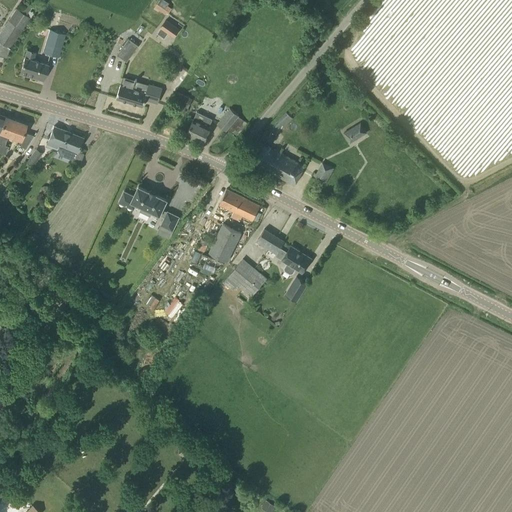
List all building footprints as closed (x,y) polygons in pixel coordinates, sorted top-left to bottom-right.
[(164,0),(159,0),(154,7),(165,14),(167,12),(170,7),(167,5),(168,3),(164,0)] [(0,41),(10,49),(30,18),(16,8),(0,31),(0,41)] [(169,35),(174,38),(179,29),(165,19),(160,28),(169,35)] [(42,52),(59,57),(66,34),(49,29),(42,52)] [(218,45),(222,47),(227,51),(237,37),(228,31),(218,45)] [(128,38),(117,54),(127,61),(138,45),(128,38)] [(20,70),(19,74),(33,78),(43,81),(46,71),(48,64),(32,59),(33,54),(34,52),(26,50),(26,52),(23,61),(20,70)] [(119,88),(116,98),(130,102),(133,89),(133,88),(135,83),(136,81),(136,80),(135,79),(134,81),(123,77),(121,85),(120,85),(119,88)] [(133,89),(130,102),(143,106),(145,98),(157,102),(161,88),(149,84),(146,92),(133,89)] [(174,91),(170,100),(188,108),(192,99),(174,91)] [(238,115),(230,108),(217,124),(225,130),(238,115)] [(293,118),(286,111),(268,128),(273,133),(282,125),(284,127),(293,118)] [(186,134),(204,142),(211,127),(208,126),(212,119),(196,112),(193,119),(186,134)] [(0,123),(0,152),(5,154),(5,153),(6,154),(9,146),(5,145),(8,136),(19,140),(18,144),(25,149),(34,135),(23,131),(26,124),(4,116),(0,123)] [(360,122),(344,133),(350,142),(366,132),(360,122)] [(59,146),(75,152),(72,159),(79,162),(81,159),(83,154),(77,151),(79,147),(82,138),(54,126),(50,135),(46,145),(57,150),(59,146)] [(294,184),(299,175),(304,167),(268,146),(259,141),(249,160),(294,184)] [(26,162),(32,166),(41,153),(36,149),(26,162)] [(328,182),(334,167),(321,162),(315,177),(328,182)] [(119,201),(133,208),(136,203),(142,206),(141,209),(142,211),(148,214),(151,213),(152,211),(159,214),(167,199),(155,194),(156,194),(149,191),(138,186),(134,196),(124,191),(119,201)] [(226,188),(219,204),(225,207),(233,210),(230,216),(240,221),(242,215),(252,220),(260,204),(226,188)] [(178,216),(167,211),(158,231),(169,236),(178,216)] [(209,252),(218,257),(227,261),(241,232),(223,223),(209,252)] [(256,241),(268,249),(269,249),(277,236),(264,228),(256,241)] [(269,249),(268,249),(265,254),(273,259),(276,254),(284,241),(277,236),(269,249)] [(285,254),(281,260),(286,263),(283,267),(284,270),(290,274),(293,273),(295,269),(302,273),(306,266),(311,258),(291,245),(285,254)] [(51,270),(41,261),(14,294),(25,302),(51,270)] [(254,267),(238,287),(242,290),(242,289),(251,296),(267,278),(254,267)] [(53,273),(47,281),(65,295),(71,287),(53,273)] [(308,282),(296,275),(284,294),(297,301),(308,282)] [(14,443),(23,431),(12,422),(2,434),(14,443)] [(49,456),(58,442),(50,436),(40,449),(49,456)] [(183,458),(190,449),(184,444),(177,453),(183,458)]
